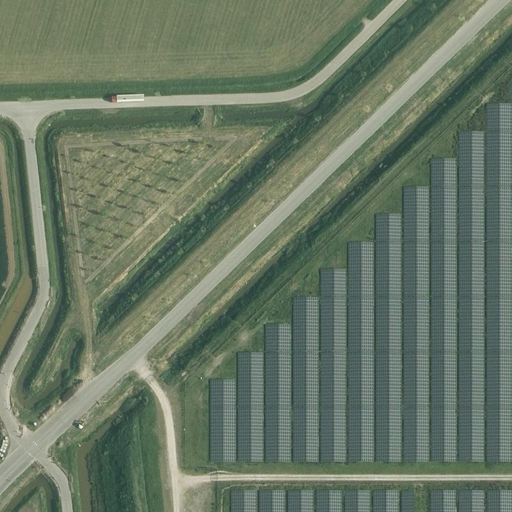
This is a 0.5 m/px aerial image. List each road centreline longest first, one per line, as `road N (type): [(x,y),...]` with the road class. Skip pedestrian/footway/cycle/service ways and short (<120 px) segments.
road 1 (tertiary): [(30,447),(501,0)]
road 2 (unclassified): [(25,106),(288,95),(319,78),(400,0)]
road 3 (unclassified): [(0,391),(43,291),(25,106)]
